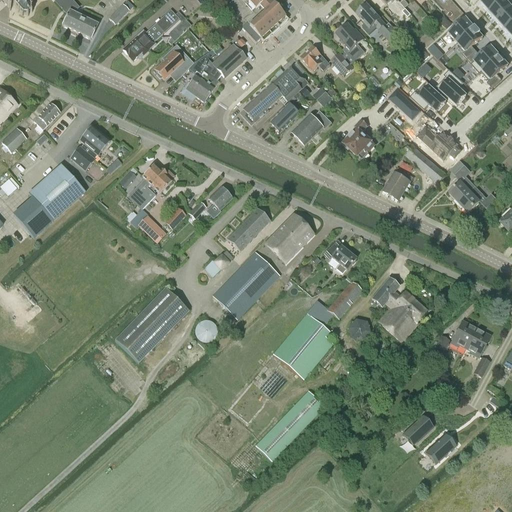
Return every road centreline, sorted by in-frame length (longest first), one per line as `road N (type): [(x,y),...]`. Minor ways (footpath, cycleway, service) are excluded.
road 1 (residential): [(511,306),(0,65)]
road 2 (tertiary): [(511,270),(211,128)]
road 3 (track): [(195,298),(196,315),(136,407),(21,511)]
road 4 (tertiary): [(211,128),(0,28)]
road 5 (residential): [(211,128),(222,106),(312,20)]
